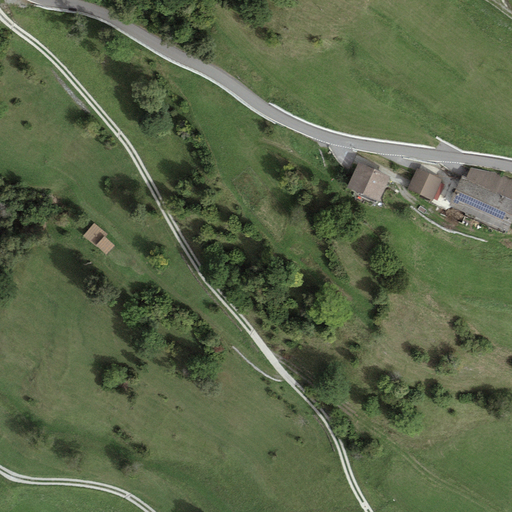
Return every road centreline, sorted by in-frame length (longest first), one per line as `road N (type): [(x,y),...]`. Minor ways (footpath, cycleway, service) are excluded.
road 1 (track): [(368,511),(328,423),(202,271),(122,137),(58,63),(0,13)]
road 2 (tertiary): [(45,0),(106,14),(311,131),(511,167)]
road 3 (track): [(282,372),(265,370),(88,209)]
road 4 (track): [(269,356),(466,494)]
road 5 (track): [(0,469),(118,491),(151,511)]
